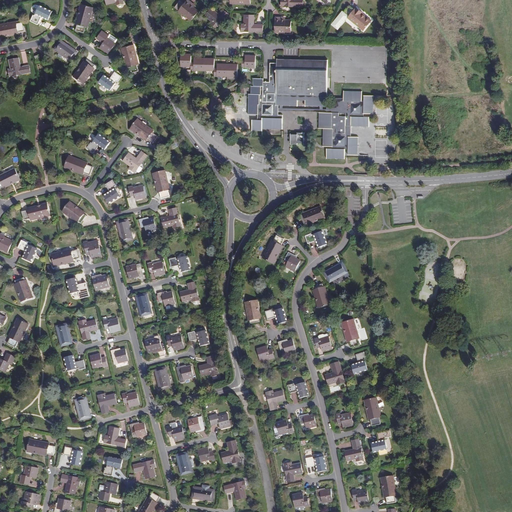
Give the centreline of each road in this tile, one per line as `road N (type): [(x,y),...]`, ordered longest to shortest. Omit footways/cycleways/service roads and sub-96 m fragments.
road 1 (tertiary): [(511,174),(365,180)]
road 2 (residential): [(284,46),(155,46)]
